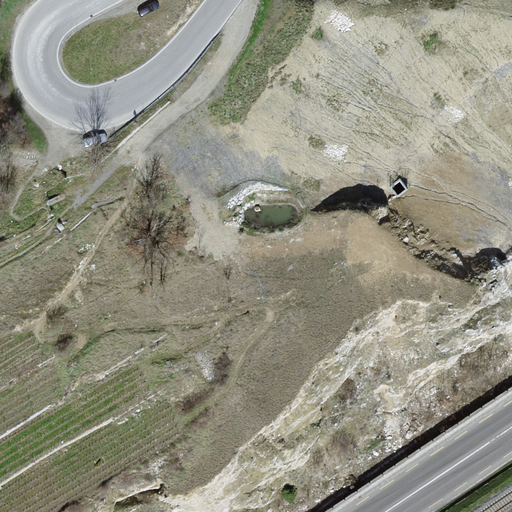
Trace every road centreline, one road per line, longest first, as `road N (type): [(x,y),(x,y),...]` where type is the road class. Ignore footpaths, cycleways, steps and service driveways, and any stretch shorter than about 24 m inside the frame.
road 1 (tertiary): [(80,0),(42,32),(36,61),(46,87),(79,109),(135,96),(224,0)]
road 2 (track): [(0,291),(71,217),(121,138),(135,96)]
road 3 (primary): [(511,425),(384,511)]
